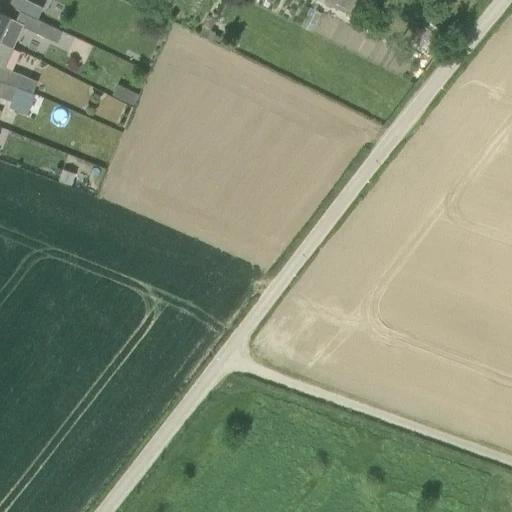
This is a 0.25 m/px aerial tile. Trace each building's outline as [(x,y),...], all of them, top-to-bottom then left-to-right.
[(11,0),(9,6),(20,12),(21,11),(38,19),(43,9),(26,1),(24,0),(11,0)] [(316,0),(353,17),(361,0),(316,0)] [(20,12),(15,22),(37,33),(57,44),(62,31),(38,19),(21,11),(20,12)] [(0,41),(0,42),(0,41),(11,18),(0,12),(0,41)] [(216,19),(208,15),(199,31),(207,35),(216,19)] [(13,47),(0,41),(0,42),(0,41),(0,80),(16,86),(34,93),(37,81),(30,79),(31,77),(4,67),(13,47)] [(0,96),(11,101),(12,98),(16,86),(0,80),(0,96)] [(123,100),(129,89),(118,84),(113,95),(123,100)] [(71,185),(75,173),(62,168),(58,181),(71,185)]
